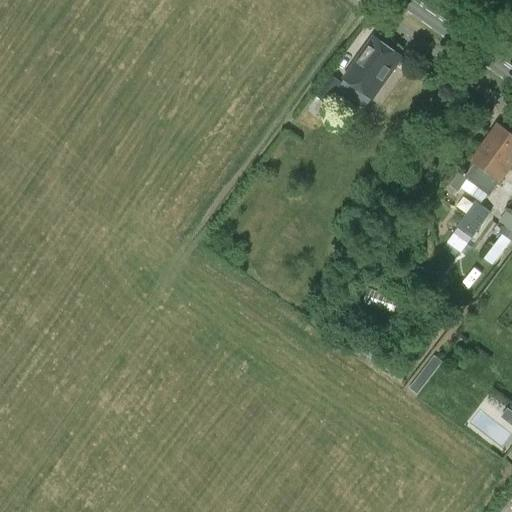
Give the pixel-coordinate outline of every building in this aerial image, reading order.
[(402,58),(373,38),(343,80),(372,100),(402,58)] [(330,75),(315,97),(326,105),(341,83),(330,75)] [(511,166),(511,135),(497,124),(471,161),(475,164),(466,178),(490,195),(500,182),(501,183),(511,166)] [(460,226),(455,232),(454,234),(468,244),(473,236),(474,237),(491,213),(476,202),(459,226),(460,226)] [(511,215),(504,212),(499,222),(511,227),(511,215)] [(511,231),(505,227),(500,235),(511,243),(511,231)] [(420,268),(409,267),(407,279),(419,280),(420,268)] [(368,290),(363,304),(393,316),(399,302),(368,290)] [(409,389),(417,395),(442,363),(434,356),(409,389)]
